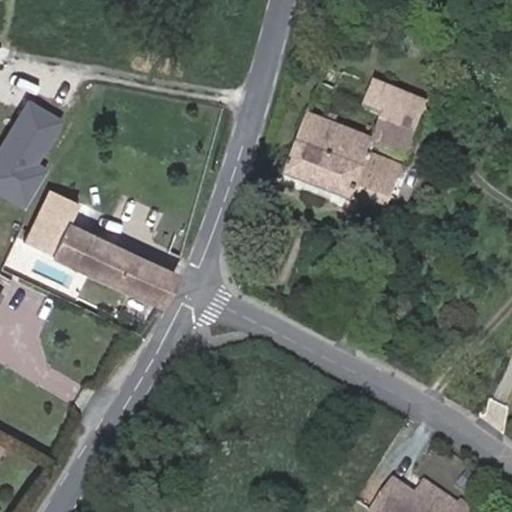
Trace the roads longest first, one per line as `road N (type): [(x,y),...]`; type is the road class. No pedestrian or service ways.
road 1 (residential): [(190,288),(214,308),(434,413),(511,469)]
road 2 (residential): [(282,0),(235,167),(190,288)]
road 3 (residential): [(190,288),(55,511)]
